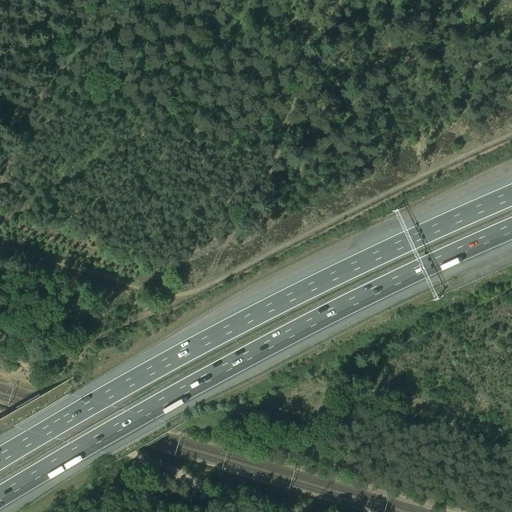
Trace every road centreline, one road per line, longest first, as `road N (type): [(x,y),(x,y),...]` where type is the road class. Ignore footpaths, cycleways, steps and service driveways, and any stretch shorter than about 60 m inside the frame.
road 1 (motorway): [(0,497),(322,316),(511,228)]
road 2 (motorway): [(511,192),(305,288),(0,458)]
road 3 (track): [(198,290),(511,134)]
road 4 (track): [(314,0),(275,155),(198,290)]
road 5 (track): [(243,511),(148,461),(0,414)]
road 6 (track): [(0,244),(158,293),(198,290)]
road 7 (track): [(511,442),(325,387)]
